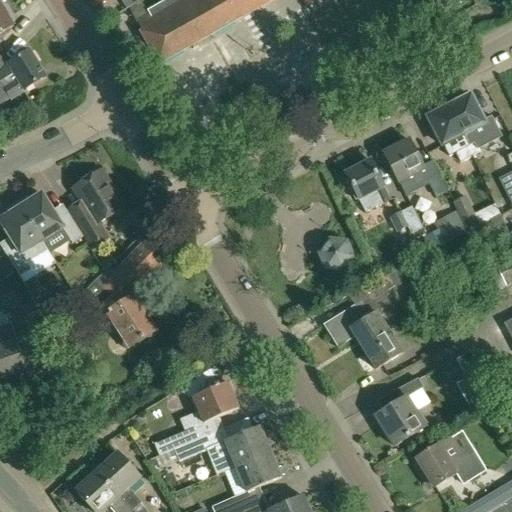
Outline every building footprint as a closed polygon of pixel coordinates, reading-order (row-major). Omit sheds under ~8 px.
[(167,0),(148,11),(143,4),(131,11),(145,35),(146,38),(137,43),(149,64),(158,60),(160,63),(271,0),(304,0),(307,5),(317,0),(167,0)] [(0,40),(4,38),(2,34),(15,26),(9,16),(11,15),(12,12),(8,6),(5,5),(3,7),(2,6),(0,7),(0,40)] [(7,64),(0,57),(0,83),(3,89),(5,88),(11,98),(47,76),(30,50),(9,64),(7,64)] [(496,145),(485,125),(471,96),(449,107),(464,136),(465,135),(470,146),(473,144),(479,154),(496,145)] [(464,136),(449,107),(428,118),(442,146),(443,146),(449,157),(456,154),(461,163),(479,154),(473,144),(470,146),(465,135),(464,136)] [(409,140),(383,153),(399,184),(400,184),(406,196),(418,190),(411,178),(422,172),(429,185),(435,197),(447,191),(432,162),(422,167),(409,140)] [(370,161),(345,173),(359,201),(365,213),(381,206),(390,201),(370,161)] [(71,208),(77,218),(94,247),(107,238),(98,224),(125,206),(101,170),(98,172),(93,170),(89,173),(88,178),(73,188),(82,201),(71,208)] [(511,205),(511,172),(503,177),(511,195),(508,197),(511,205)] [(28,196),(18,202),(48,250),(42,241),(63,228),(73,243),(84,236),(66,209),(56,216),(42,194),(31,201),(28,196)] [(466,197),(453,203),(467,233),(480,226),(475,215),(466,197)] [(10,214),(0,220),(0,221),(14,243),(3,250),(21,277),(32,270),(27,263),(48,250),(18,202),(7,209),(10,214)] [(400,213),(408,228),(411,234),(422,228),(411,207),(400,213)] [(397,233),(408,228),(400,213),(390,218),(397,233)] [(502,238),(509,234),(500,216),(490,221),(499,240),(502,239),(502,238)] [(460,220),(437,231),(444,245),(467,234),(460,220)] [(511,232),(509,234),(502,238),(502,239),(511,256),(511,257),(511,256),(511,232)] [(112,315),(114,319),(100,328),(107,339),(121,330),(131,346),(155,331),(137,301),(140,300),(136,294),(135,295),(131,289),(149,271),(153,275),(165,263),(148,246),(137,258),(134,255),(115,275),(108,267),(86,290),(94,298),(110,288),(117,297),(101,307),(107,318),(112,315)] [(327,246),(316,260),(324,279),(343,280),(355,268),(348,249),(327,246)] [(0,281),(15,272),(4,255),(0,257),(0,281)] [(511,256),(503,261),(511,276),(511,256),(511,257),(511,256)] [(495,265),(484,271),(496,293),(507,287),(495,265)] [(396,287),(389,276),(355,293),(360,302),(323,326),(338,348),(355,337),(376,371),(402,354),(377,315),(383,311),(376,299),(396,287)] [(35,304),(39,311),(48,326),(59,319),(46,298),(35,304)] [(28,317),(39,334),(49,327),(48,326),(39,311),(28,317)] [(0,313),(0,330),(1,334),(14,375),(39,367),(30,339),(18,344),(11,324),(9,324),(7,316),(0,313)] [(0,379),(14,375),(1,334),(0,330),(0,379)] [(456,360),(480,402),(489,397),(467,360),(465,361),(462,356),(456,360)] [(185,393),(194,398),(199,411),(181,419),(185,430),(171,437),(171,438),(154,445),(159,457),(176,450),(175,448),(225,428),(220,416),(239,408),(229,383),(225,385),(217,366),(182,388),(185,393)] [(383,412),(375,417),(380,424),(395,447),(402,442),(425,428),(424,425),(416,412),(419,410),(429,404),(420,390),(422,388),(418,381),(417,380),(377,402),(383,412)] [(175,448),(176,450),(180,460),(206,449),(218,476),(237,468),(237,467),(268,454),(272,452),(261,427),(229,440),(225,428),(175,448)] [(417,461),(413,464),(420,475),(424,472),(434,489),(456,475),(460,472),(466,482),(486,470),(475,453),(462,431),(451,437),(416,460),(417,461)] [(237,467),(237,468),(248,493),(282,478),(278,468),(272,452),(268,454),(237,467)] [(128,489),(141,477),(120,454),(99,473),(133,511),(141,503),(128,489)] [(133,511),(99,473),(78,492),(96,511),(102,511),(110,505),(116,511),(147,511),(145,507),(137,511),(131,511),(132,511),(133,511)] [(511,481),(496,492),(503,504),(511,498),(511,481)] [(72,488),(67,482),(63,486),(68,492),(72,488)] [(311,511),(304,495),(269,509),(270,511),(311,511)] [(211,507),(213,511),(232,511),(240,509),(235,497),(211,507)]
